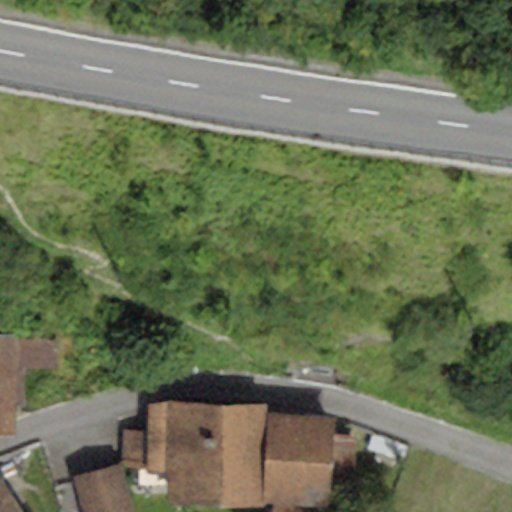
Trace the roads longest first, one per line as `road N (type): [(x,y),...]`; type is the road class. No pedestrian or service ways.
road 1 (residential): [(0,444),(125,400),(197,387),(266,387),(333,399),(511,467)]
road 2 (tertiary): [(511,132),(0,47)]
